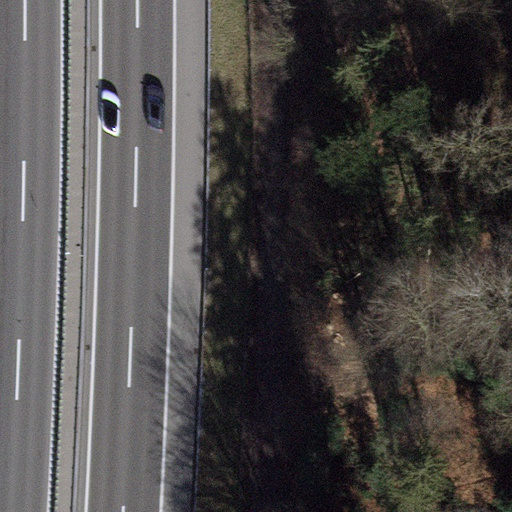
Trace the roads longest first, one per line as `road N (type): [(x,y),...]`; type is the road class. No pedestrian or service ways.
road 1 (track): [(271,511),(284,0)]
road 2 (motorway): [(125,511),(138,0)]
road 3 (motorway): [(24,0),(12,511)]
road 4 (track): [(456,0),(511,124)]
